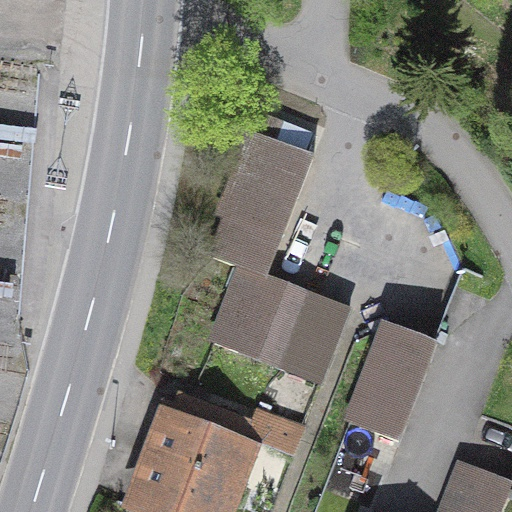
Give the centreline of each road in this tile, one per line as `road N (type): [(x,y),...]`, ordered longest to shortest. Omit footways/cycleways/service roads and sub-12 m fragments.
road 1 (secondary): [(31,511),(113,217),(145,7)]
road 2 (residential): [(145,7),(422,128),(480,183),(511,236)]
road 3 (unknown): [(507,227),(491,312),(404,511)]
